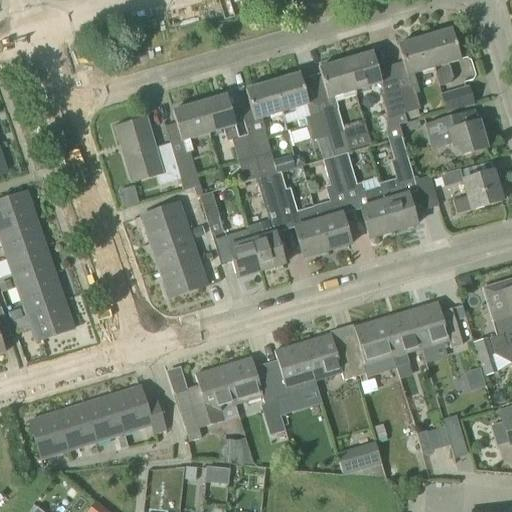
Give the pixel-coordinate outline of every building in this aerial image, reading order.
[(452,80),(449,69),(448,65),(459,62),(450,31),(423,39),(432,70),(438,88),(450,85),(452,80)] [(423,39),(396,47),(401,64),(405,78),(413,76),(432,70),(423,39)] [(386,137),(388,143),(401,139),(401,140),(402,139),(399,128),(406,125),(406,122),(405,123),(389,67),(377,71),(372,54),(345,62),(354,93),(380,86),(383,97),(380,98),(387,120),(386,137)] [(346,155),(349,154),(337,111),(337,110),(334,99),(354,93),(345,62),(317,70),(319,75),(309,78),(333,158),(346,155)] [(333,158),(309,78),(300,81),(298,75),(271,83),(280,114),(284,126),(304,120),(311,143),(316,141),(321,162),(333,158)] [(253,122),(280,114),(271,83),(244,91),(253,122)] [(445,115),(473,107),(468,88),(439,96),(445,115)] [(406,122),(418,119),(419,119),(417,112),(419,111),(415,96),(399,100),(405,123),(406,122)] [(237,139),(234,128),(225,97),(198,105),(207,136),(222,132),(226,144),(231,143),(237,164),(254,160),(247,136),(237,139)] [(198,105),(171,113),(175,125),(180,144),(182,143),(207,136),(198,105)] [(459,118),(425,127),(430,146),(433,154),(454,147),(458,159),(486,150),(478,123),(463,128),(459,118)] [(179,181),(168,145),(154,150),(145,120),(115,129),(131,184),(156,177),(159,187),(179,181)] [(247,136),(254,160),(270,155),(263,132),(247,136)] [(413,182),(401,140),(401,139),(388,143),(393,161),(389,162),(395,181),(378,186),(379,189),(392,233),(415,226),(406,196),(416,193),(413,182)] [(189,154),(186,154),(172,158),(179,181),(182,193),(199,188),(189,154)] [(355,186),(346,155),(333,158),(343,190),(355,186)] [(341,216),(350,214),(343,190),(333,158),(321,162),(333,202),(313,208),(326,253),(349,246),(341,216)] [(456,216),(469,212),(501,203),(493,173),(490,163),(458,172),(461,182),(465,199),(451,203),(456,216)] [(326,253),(313,208),(296,213),(289,190),(285,192),(280,174),(266,178),(283,233),(293,230),(302,260),(326,253)] [(274,236),(283,233),(266,178),(255,181),(267,222),(246,228),(260,273),(283,266),(274,236)] [(428,178),(413,182),(416,193),(422,213),(438,208),(428,178)] [(361,185),(355,186),(343,190),(350,214),(360,211),(368,240),(392,233),(379,189),(363,194),(361,185)] [(0,233),(35,221),(26,193),(0,202),(0,233)] [(206,225),(219,221),(211,194),(199,197),(198,197),(206,225)] [(148,246),(188,232),(178,205),(139,218),(148,246)] [(0,245),(6,262),(45,249),(35,221),(0,233),(0,245)] [(236,280),(260,273),(246,228),(245,229),(249,239),(237,242),(238,246),(227,249),(236,280)] [(158,273),(197,260),(188,232),(148,246),(158,273)] [(15,289),(54,276),(45,249),(6,262),(15,289)] [(167,301),(206,288),(197,260),(158,273),(167,301)] [(24,316),(63,303),(54,276),(15,289),(24,316)] [(501,336),(511,332),(511,283),(511,280),(480,290),(495,338),(501,336)] [(34,344),(73,331),(63,303),(24,316),(34,344)] [(409,312),(421,351),(447,343),(450,350),(462,347),(451,310),(440,313),(437,304),(409,312)] [(0,355),(3,355),(0,345),(0,342),(10,339),(0,309),(0,355)] [(7,314),(10,321),(14,320),(21,317),(19,310),(7,314)] [(405,356),(421,351),(409,312),(381,321),(396,370),(397,369),(401,381),(412,378),(408,366),(405,356)] [(395,370),(396,370),(381,321),(353,329),(359,348),(347,351),(355,379),(365,375),(367,379),(381,374),(380,372),(394,368),(395,370)] [(501,336),(495,338),(488,341),(493,356),(511,366),(511,332),(501,336)] [(355,379),(347,351),(335,355),(329,336),(301,344),(313,383),(340,375),(342,382),(355,379)] [(285,392),(313,383),(301,344),(273,353),(276,362),(265,366),(276,402),(287,399),(285,392)] [(276,402),(265,366),(253,369),(250,360),(222,368),(234,407),(261,399),(263,406),(276,402)] [(219,411),(234,407),(222,368),(194,377),(197,388),(173,395),(188,444),(200,440),(197,431),(223,423),(219,411)] [(370,397),(386,394),(383,379),(367,382),(370,397)] [(111,397),(123,436),(150,428),(153,436),(166,432),(156,402),(144,406),(139,388),(111,397)] [(95,445),(123,436),(111,397),(83,406),(95,445)] [(68,453),(95,445),(83,406),(56,414),(68,453)] [(511,409),(499,413),(509,447),(511,446),(511,409)] [(40,462),(68,453),(56,414),(27,423),(40,462)] [(381,426),(374,429),(377,440),(385,437),(381,426)] [(449,447),(444,429),(426,434),(426,433),(416,436),(421,456),(449,447)] [(117,441),(120,451),(127,449),(124,438),(117,441)] [(219,441),(217,463),(251,466),(252,466),(244,440),(235,443),(219,441)] [(342,478),(380,466),(374,444),(336,455),(342,478)] [(195,469),(185,468),(184,481),(194,482),(195,469)] [(227,485),(228,472),(205,470),(204,483),(227,485)]
